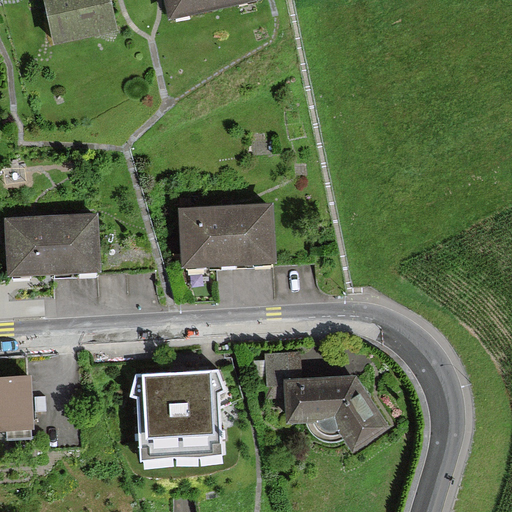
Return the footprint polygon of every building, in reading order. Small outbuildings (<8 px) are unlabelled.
[(110,0),(43,0),(54,48),(118,34),(110,0)] [(172,0),(177,15),(239,0),(172,0)] [(283,203),(186,210),(189,265),(287,259),(283,203)] [(105,212),(7,219),(11,277),(109,270),(105,212)] [(299,420),(344,418),(364,447),(399,423),(365,373),(303,377),(302,355),(270,357),(273,395),(298,393),(299,420)] [(219,374),(138,379),(132,398),(139,400),(142,462),(223,458),(220,395),(225,393),(219,374)] [(38,376),(0,377),(0,430),(41,429),(38,376)]
